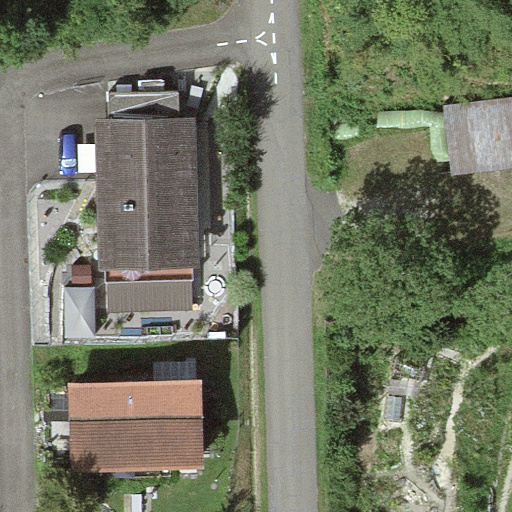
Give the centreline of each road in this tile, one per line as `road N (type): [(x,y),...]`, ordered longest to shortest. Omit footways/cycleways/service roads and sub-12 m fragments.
road 1 (residential): [(273,36),(4,75),(18,511)]
road 2 (unclassified): [(287,511),(273,36)]
